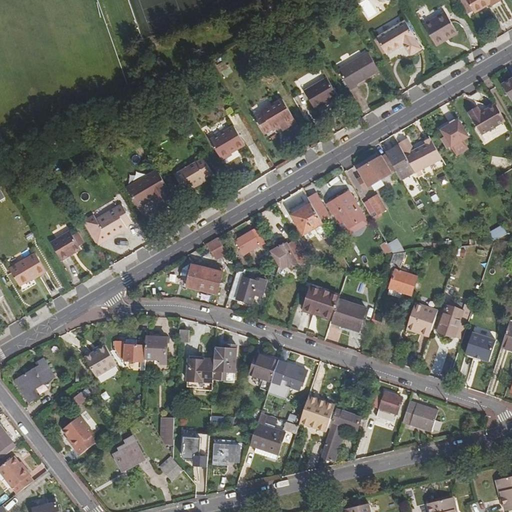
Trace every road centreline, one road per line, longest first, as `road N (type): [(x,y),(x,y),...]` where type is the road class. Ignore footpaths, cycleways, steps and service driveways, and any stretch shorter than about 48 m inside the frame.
road 1 (residential): [(97,299),(511,53)]
road 2 (residential): [(97,299),(214,317),(491,408),(511,425)]
road 3 (residential): [(511,434),(184,511)]
road 4 (residential): [(91,511),(0,389)]
